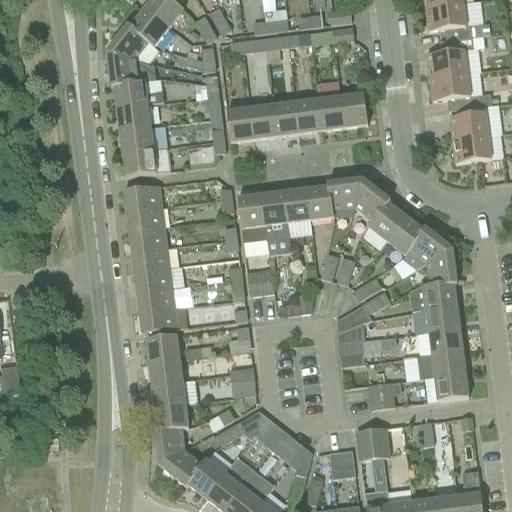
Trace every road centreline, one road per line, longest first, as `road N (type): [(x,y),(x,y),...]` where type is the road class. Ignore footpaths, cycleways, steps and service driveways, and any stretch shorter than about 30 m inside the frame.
road 1 (tertiary): [(98,279),(64,0)]
road 2 (residential): [(511,474),(475,206)]
road 3 (residential): [(475,206),(448,206),(408,177),(383,0)]
road 4 (tertiary): [(103,511),(108,362),(98,279)]
